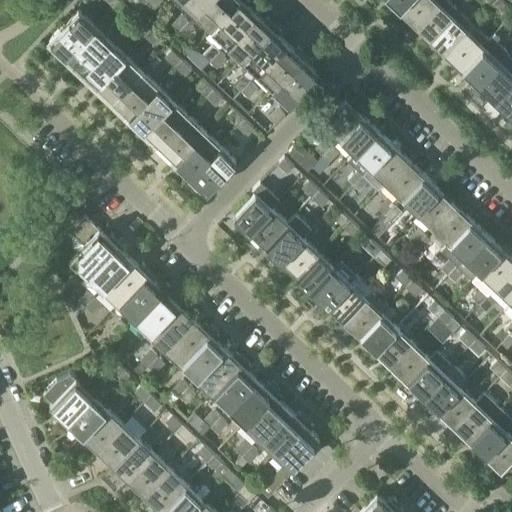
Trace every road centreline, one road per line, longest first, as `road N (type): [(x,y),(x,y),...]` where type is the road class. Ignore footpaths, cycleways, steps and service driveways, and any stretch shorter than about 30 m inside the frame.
road 1 (residential): [(381,433),(181,240)]
road 2 (residential): [(181,240),(363,48)]
road 3 (residential): [(511,188),(363,48)]
road 4 (residential): [(181,240),(55,120)]
road 5 (residential): [(54,511),(0,382)]
